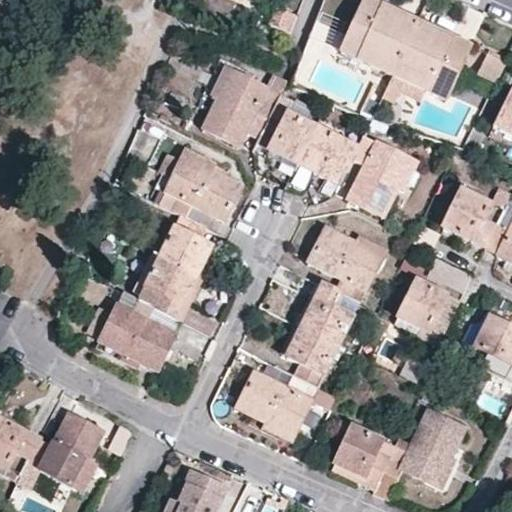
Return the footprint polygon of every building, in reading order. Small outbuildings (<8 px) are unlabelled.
[(391,77),(414,24),(384,10),(361,0),(337,54),(391,77)] [(272,6),(268,25),(290,31),(294,12),(272,6)] [(443,36),(414,24),(391,77),(445,102),(470,47),(443,36)] [(487,48),(475,71),(493,80),(504,57),(487,48)] [(233,73),(223,68),(209,98),(214,100),(218,102),(233,73)] [(238,145),(244,133),(257,139),(267,119),(278,97),(283,86),(285,83),(270,76),(265,87),(238,76),(233,73),(218,102),(214,100),(201,126),(238,145)] [(511,92),(509,91),(492,128),(511,138),(511,92)] [(299,166),(317,129),(288,116),(293,105),(278,97),(267,119),(281,126),(268,150),(299,166)] [(352,159),(357,149),(317,129),(299,166),(339,185),(352,159)] [(357,149),(352,159),(365,165),(349,199),(386,217),(401,189),(395,187),(410,158),(364,137),(357,149)] [(185,153),(180,163),(211,177),(212,173),(216,167),(185,153)] [(162,176),(172,180),(165,195),(160,193),(153,206),(181,219),(184,220),(190,207),(214,218),(223,223),(239,186),(212,173),(211,177),(180,163),(170,158),(162,176)] [(401,189),(405,191),(419,162),(410,158),(395,187),(401,189)] [(299,166),(296,171),(335,191),(339,185),(299,166)] [(461,190),(444,228),(485,249),(493,234),(504,211),(461,190)] [(207,231),(214,218),(190,207),(184,220),(204,229),(207,231)] [(194,276),(209,247),(198,242),(204,229),(184,220),(181,219),(162,261),(194,276)] [(511,227),(506,240),(493,234),(485,249),(498,256),(511,262),(511,227)] [(334,294),(357,305),(378,262),(349,249),(350,247),(323,234),(307,267),(338,283),(334,294)] [(378,262),(382,255),(352,242),(350,247),(349,249),(378,262)] [(194,276),(199,280),(215,249),(209,247),(194,276)] [(154,257),(145,253),(124,297),(137,303),(139,299),(134,297),(154,257)] [(151,310),(173,321),(194,276),(162,261),(154,257),(134,297),(139,299),(137,303),(151,310)] [(173,321),(178,324),(199,280),(194,276),(173,321)] [(459,305),(461,300),(417,279),(400,317),(428,331),(435,319),(449,325),(459,305)] [(322,289),(315,285),(294,328),(302,331),(322,289)] [(302,331),(337,348),(357,305),(334,294),(322,289),(302,331)] [(96,353),(125,367),(129,359),(157,373),(175,337),(145,323),(151,310),(137,303),(124,297),(115,317),(101,344),(96,353)] [(115,317),(100,310),(88,337),(101,344),(115,317)] [(511,325),(491,315),(476,346),(490,352),(483,368),(506,379),(511,367),(511,325)] [(302,331),(294,328),(280,358),(287,361),(302,331)] [(293,378),(317,389),(337,348),(302,331),(287,361),(298,367),(293,378)] [(317,389),(293,378),(285,393),(254,378),(236,413),(263,426),(264,424),(294,437),(317,389)] [(51,448),(40,443),(26,471),(39,477),(41,475),(79,493),(94,462),(89,460),(102,431),(83,423),(89,410),(73,403),(68,415),(66,414),(51,448)] [(429,412),(409,452),(396,446),(385,471),(399,478),(404,469),(432,482),(445,458),(450,459),(465,430),(429,412)] [(37,441),(0,421),(0,469),(18,479),(37,441)] [(263,426),(261,432),(290,445),(294,437),(264,424),(263,426)] [(396,446),(353,426),(334,465),(364,478),(370,464),(385,471),(396,446)] [(22,480),(23,479),(26,471),(40,443),(37,441),(18,479),(22,480)] [(432,482),(442,487),(455,462),(450,459),(445,458),(432,482)] [(364,478),(361,484),(375,491),(385,471),(370,464),(364,478)] [(334,465),(331,470),(361,484),(364,478),(334,465)] [(0,469),(0,475),(16,484),(18,479),(0,469)] [(39,477),(26,471),(23,479),(22,480),(19,487),(31,493),(39,477)] [(184,503),(179,511),(216,511),(228,489),(193,473),(180,501),(184,503)] [(180,501),(174,499),(167,511),(179,511),(184,503),(180,501)]
